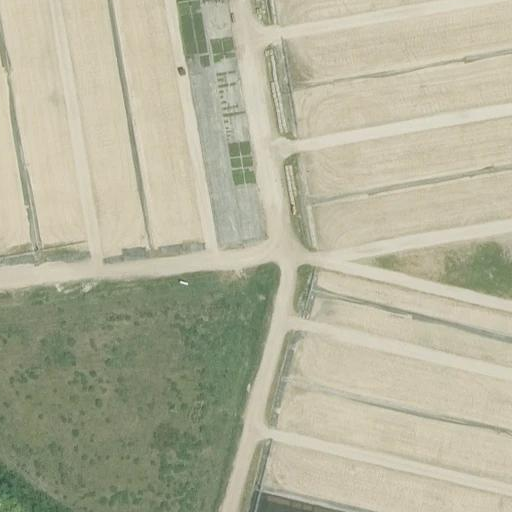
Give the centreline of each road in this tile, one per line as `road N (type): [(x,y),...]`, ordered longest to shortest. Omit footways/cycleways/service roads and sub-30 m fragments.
road 1 (track): [(244,0),(289,255),(288,289),(216,511)]
road 2 (track): [(0,302),(288,289)]
